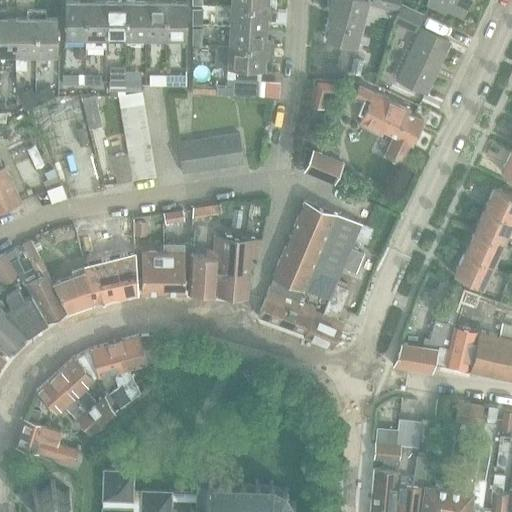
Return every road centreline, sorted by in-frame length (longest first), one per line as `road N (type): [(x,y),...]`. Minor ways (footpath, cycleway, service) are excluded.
road 1 (unclassified): [(357,369),(511,12)]
road 2 (residential): [(0,423),(13,392),(44,356),(98,330),(146,314),(247,322)]
road 3 (residential): [(0,240),(45,218),(282,177)]
road 4 (unclassified): [(282,177),(299,66),(299,0)]
road 5 (unclassified): [(511,392),(357,369)]
road 6 (unclassified): [(247,322),(282,177)]
road 7 (unclassified): [(339,511),(357,369)]
